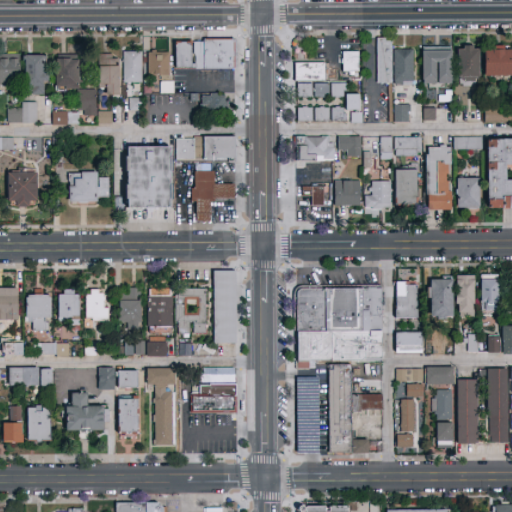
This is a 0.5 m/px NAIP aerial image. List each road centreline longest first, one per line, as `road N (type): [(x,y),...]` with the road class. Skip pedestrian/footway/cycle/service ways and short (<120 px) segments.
road 1 (residential): [(0,250),(268,249)]
road 2 (residential): [(0,18),(267,17)]
road 3 (residential): [(267,17),(511,15)]
road 4 (residential): [(268,249),(511,247)]
road 5 (tertiary): [(268,249),(267,17)]
road 6 (secondary): [(0,481),(197,480)]
road 7 (tertiary): [(270,432),(268,249)]
road 8 (secondary): [(330,479),(511,479)]
